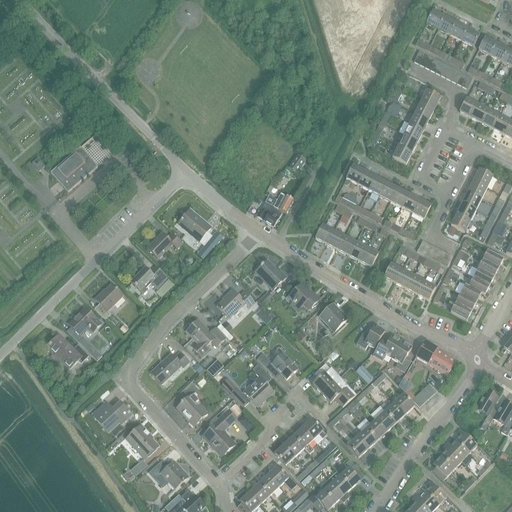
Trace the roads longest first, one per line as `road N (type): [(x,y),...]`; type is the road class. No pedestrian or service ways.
road 1 (residential): [(218,483),(128,380),(164,325),(259,232)]
road 2 (tertiary): [(0,359),(184,170)]
road 3 (tertiary): [(184,170),(21,0)]
road 4 (tertiary): [(472,352),(276,243)]
road 5 (residential): [(377,511),(479,368)]
road 6 (residential): [(218,483),(269,437),(276,415),(295,397),(324,422)]
